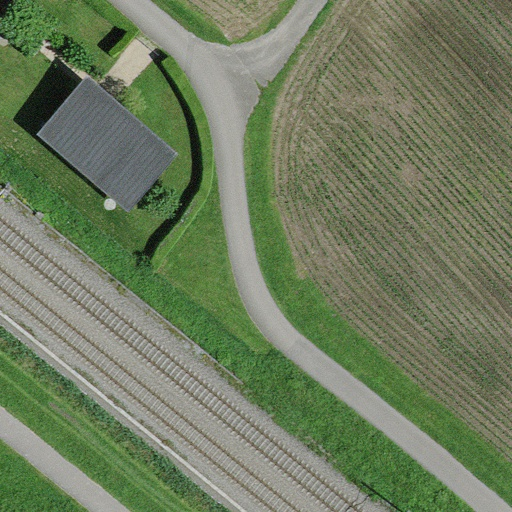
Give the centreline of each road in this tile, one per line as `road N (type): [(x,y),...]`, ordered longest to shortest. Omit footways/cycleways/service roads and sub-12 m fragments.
road 1 (track): [(315,0),(262,57),(209,80)]
road 2 (track): [(0,427),(105,511)]
